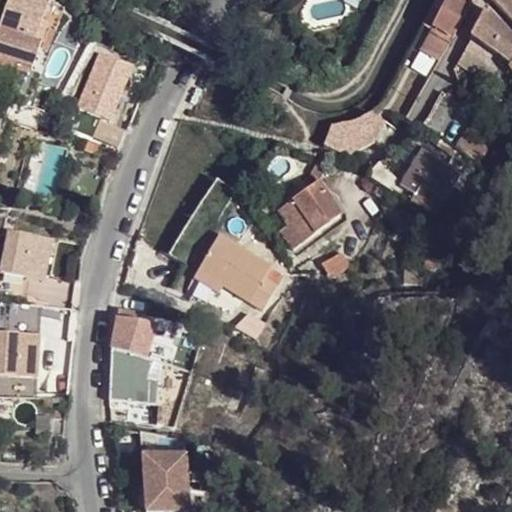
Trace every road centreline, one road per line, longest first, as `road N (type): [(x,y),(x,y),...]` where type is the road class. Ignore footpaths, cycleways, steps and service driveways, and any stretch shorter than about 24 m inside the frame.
road 1 (residential): [(92,474),(82,406),(105,240),(216,0)]
road 2 (residential): [(361,167),(402,134),(431,96),(483,0)]
